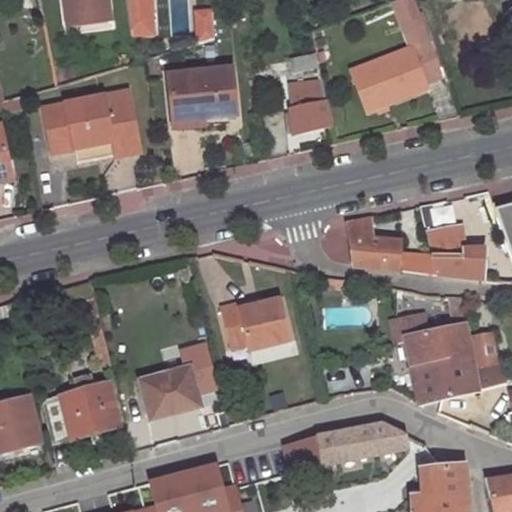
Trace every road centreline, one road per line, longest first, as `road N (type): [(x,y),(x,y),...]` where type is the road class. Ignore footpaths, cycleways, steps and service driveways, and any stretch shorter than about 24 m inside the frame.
road 1 (residential): [(511,467),(472,457),(380,403),(0,508)]
road 2 (residential): [(296,194),(0,261)]
road 3 (residential): [(511,289),(339,273),(318,260),(296,194)]
road 4 (residential): [(511,148),(296,194)]
